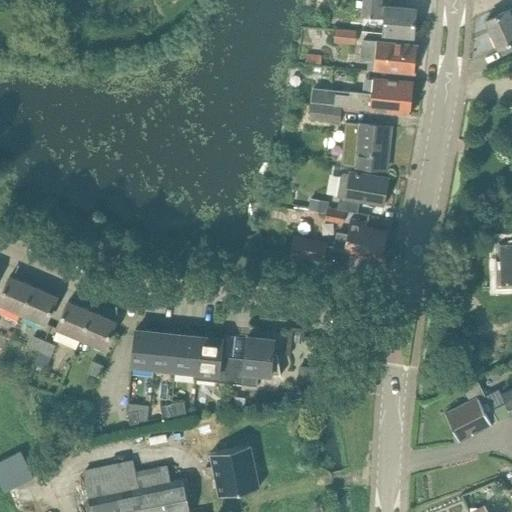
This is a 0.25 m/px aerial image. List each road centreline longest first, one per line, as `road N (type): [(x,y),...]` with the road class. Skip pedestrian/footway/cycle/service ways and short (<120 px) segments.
road 1 (residential): [(400,330),(327,322),(294,298),(126,282),(98,295),(0,252)]
road 2 (tertiary): [(400,330),(447,87),(455,0)]
road 3 (tertiary): [(387,511),(400,330)]
